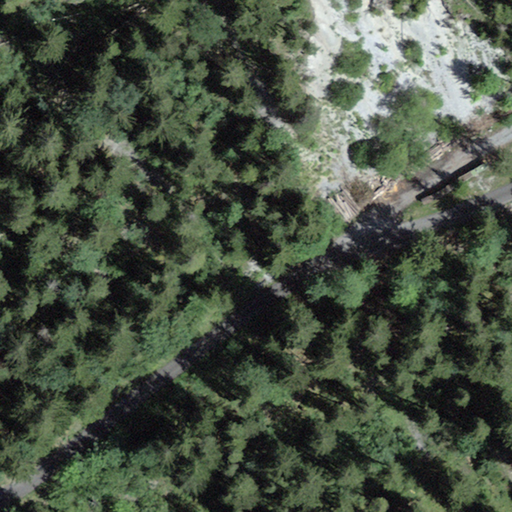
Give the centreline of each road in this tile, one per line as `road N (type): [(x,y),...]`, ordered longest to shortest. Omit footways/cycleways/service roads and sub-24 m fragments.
road 1 (track): [(511,189),(435,222),(350,245),(203,341),(0,494)]
road 2 (track): [(350,245),(400,192),(511,133)]
